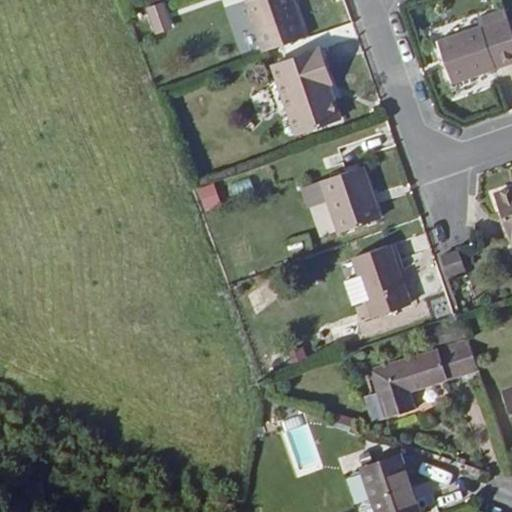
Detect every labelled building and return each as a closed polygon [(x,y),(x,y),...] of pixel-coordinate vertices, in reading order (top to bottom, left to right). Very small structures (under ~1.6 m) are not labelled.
[(281,11),(277,0),(233,0),(251,50),(296,35),(287,9),(281,11)] [(287,9),(284,0),(277,0),(281,11),(287,9)] [(511,56),(511,44),(504,21),(474,31),(470,22),(426,37),(440,81),(511,56)] [(331,114),(317,81),(322,78),(308,46),(265,62),(291,129),(331,114)] [(351,166),(312,180),(331,230),(369,215),(351,166)] [(511,182),(487,193),(504,237),(511,233),(511,182)] [(196,191),(204,213),(221,207),(213,185),(196,191)] [(377,241),(343,254),(350,272),(335,278),(345,302),(361,297),(367,313),(399,300),(377,241)] [(455,250),(467,272),(478,266),(467,243),(455,250)] [(453,266),(448,247),(425,255),(432,274),(439,271),(453,266)] [(465,369),(455,340),(431,348),(440,376),(465,369)] [(440,376),(431,348),(360,370),(375,415),(404,407),(399,390),(440,376)] [(511,383),(492,390),(507,431),(511,429),(511,383)] [(401,511),(383,452),(347,465),(361,511),(401,511)]
